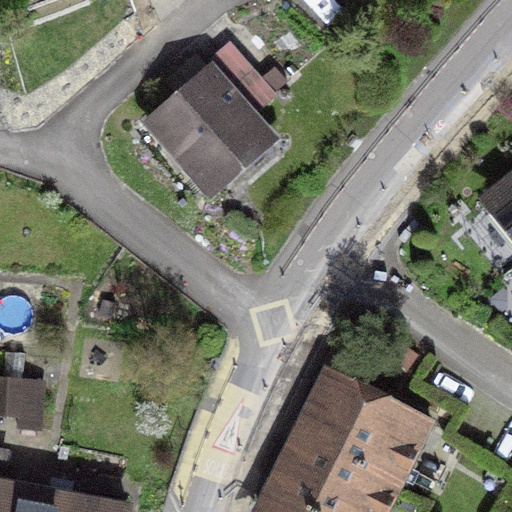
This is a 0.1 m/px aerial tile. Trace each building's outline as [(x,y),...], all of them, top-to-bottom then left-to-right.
[(207,69),(137,128),(202,204),(272,146),(207,69)] [(511,197),(491,214),(511,239),(511,197)] [(387,511),(429,426),(325,377),(260,511),(387,511)] [(43,386),(0,379),(0,424),(36,430),(43,386)] [(125,511),(126,509),(0,483),(0,511),(125,511)]
